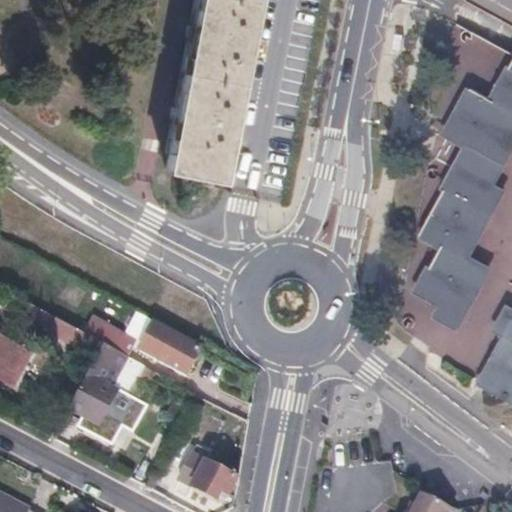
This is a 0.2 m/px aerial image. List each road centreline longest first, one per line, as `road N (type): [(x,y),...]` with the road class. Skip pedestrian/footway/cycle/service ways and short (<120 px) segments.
road 1 (residential): [(286,0),(241,204),(243,267)]
road 2 (tertiary): [(31,162),(140,242),(241,295)]
road 3 (tertiary): [(243,267),(31,162)]
road 4 (tertiary): [(337,279),(352,201),(352,92)]
road 5 (residential): [(155,511),(0,430)]
road 6 (tertiary): [(352,92),(315,214),(293,253)]
road 7 (residential): [(267,511),(290,356)]
road 8 (residential): [(440,415),(343,311)]
road 9 (residential): [(322,346),(440,415)]
